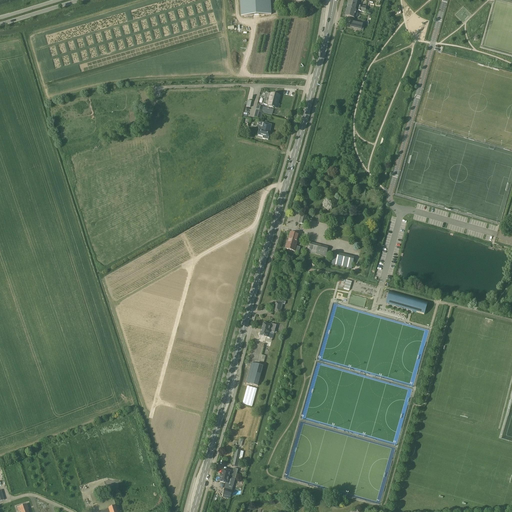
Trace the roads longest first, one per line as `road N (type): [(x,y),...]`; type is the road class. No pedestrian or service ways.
road 1 (secondary): [(192,511),(333,0)]
road 2 (unclassified): [(401,207),(390,203),(390,191),(444,0)]
